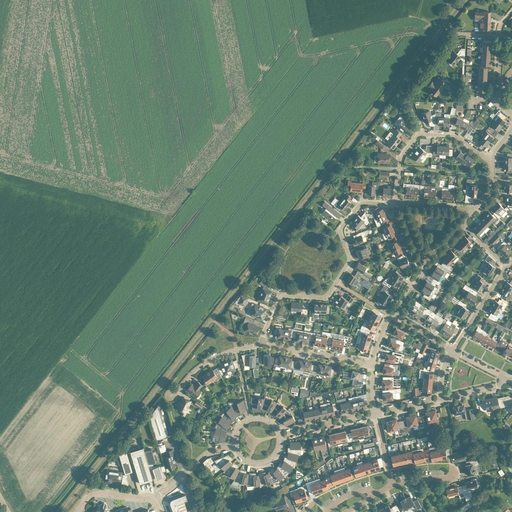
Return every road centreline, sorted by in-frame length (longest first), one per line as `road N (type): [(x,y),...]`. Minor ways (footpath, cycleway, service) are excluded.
road 1 (residential): [(262,343),(279,294),(327,294),(349,257),(340,229),(358,205),(400,204)]
road 2 (residential): [(420,130),(408,97),(455,35),(500,35)]
